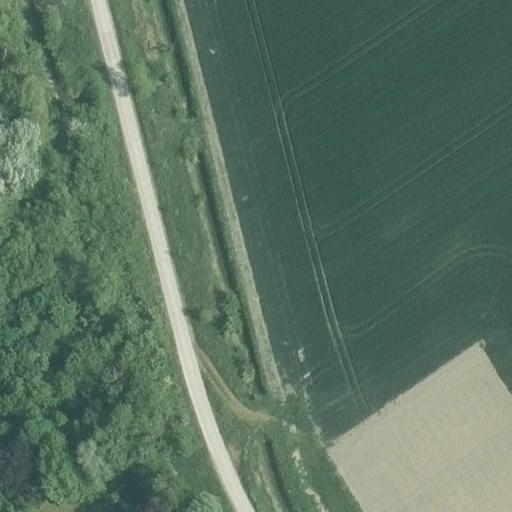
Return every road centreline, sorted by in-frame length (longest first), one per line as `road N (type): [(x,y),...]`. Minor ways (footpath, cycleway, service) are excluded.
road 1 (unclassified): [(245,511),(178,327),(95,0)]
road 2 (track): [(6,0),(68,182),(82,260),(72,287)]
